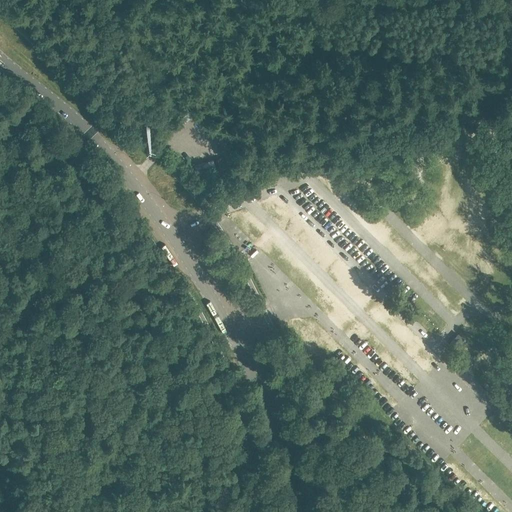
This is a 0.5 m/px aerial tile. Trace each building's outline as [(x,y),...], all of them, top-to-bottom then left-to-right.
[(191,132),(196,126),(189,120),(184,125),(191,132)] [(157,122),(149,129),(153,133),(161,127),(157,122)] [(333,226),(337,219),(333,216),(328,222),(333,226)] [(413,233),(418,231),(415,224),(409,226),(413,233)] [(343,236),(349,234),(346,226),(339,228),(343,236)] [(297,271),(300,270),(298,265),(291,268),(294,274),(289,276),(292,282),(300,279),(297,271)] [(332,305),(329,312),(342,317),(345,311),(332,305)] [(386,310),(380,315),(386,321),(391,316),(386,310)] [(381,320),(377,325),(386,332),(389,327),(381,320)] [(396,330),(404,335),(407,330),(399,326),(396,330)] [(464,339),(459,334),(451,342),(457,347),(464,339)] [(374,350),(383,353),(385,349),(376,345),(374,350)] [(416,355),(420,357),(425,349),(421,346),(416,355)] [(411,404),(417,409),(422,403),(415,398),(411,404)] [(477,443),(473,447),(480,453),(484,448),(477,443)]
